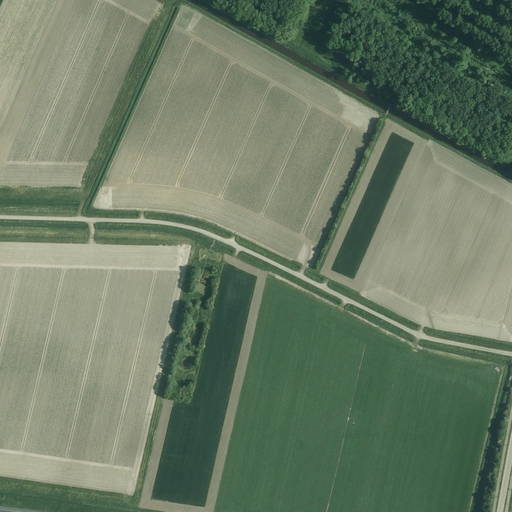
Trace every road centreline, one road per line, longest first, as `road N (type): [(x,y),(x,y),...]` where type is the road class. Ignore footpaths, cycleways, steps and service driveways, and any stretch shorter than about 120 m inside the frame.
road 1 (unclassified): [(511,354),(421,337),(188,228),(0,219)]
road 2 (unknown): [(511,142),(503,158),(391,100)]
road 3 (unknown): [(315,57),(209,0)]
